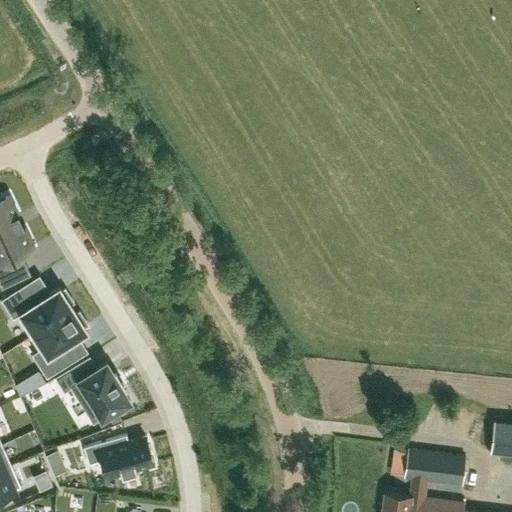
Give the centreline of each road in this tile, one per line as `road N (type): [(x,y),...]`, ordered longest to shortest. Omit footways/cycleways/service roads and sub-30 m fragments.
road 1 (tertiary): [(297,511),(290,425),(263,356),(103,97)]
road 2 (residential): [(191,511),(170,407),(18,151)]
